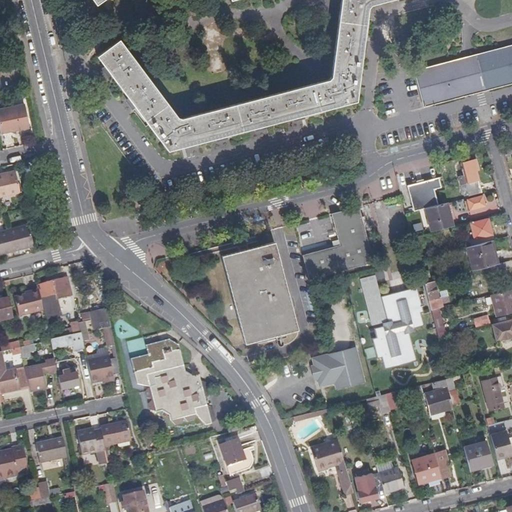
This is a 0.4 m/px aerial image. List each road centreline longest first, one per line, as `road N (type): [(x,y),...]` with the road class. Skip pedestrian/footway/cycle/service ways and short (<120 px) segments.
road 1 (residential): [(46,63),(64,59),(86,68),(155,165),(170,169),(340,124),(362,129)]
road 2 (tertiary): [(301,511),(245,384),(211,343),(101,248)]
road 3 (residential): [(371,173),(355,184),(101,248)]
road 4 (residential): [(362,129),(511,91)]
road 5 (residential): [(491,135),(392,160),(371,173)]
road 6 (residential): [(124,401),(0,426)]
